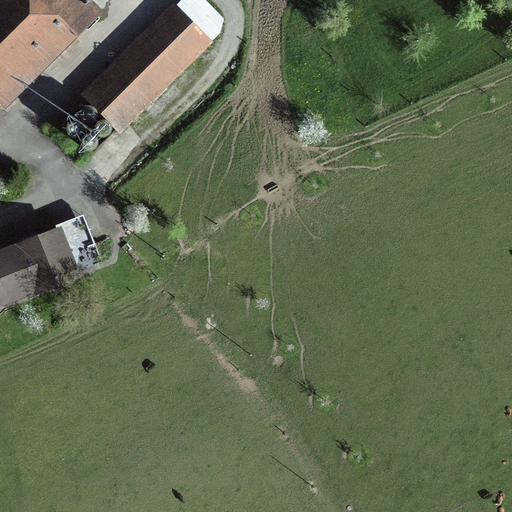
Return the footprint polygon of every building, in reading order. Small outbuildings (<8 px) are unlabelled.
[(77,41),(105,12),(92,0),(0,0),(0,109),(1,108),(6,112),(76,40),(77,41)] [(213,43),(174,4),(80,97),(120,136),(213,43)] [(82,124),(87,127),(93,125),(96,120),(94,114),(89,111),(83,113),(80,118),(82,124)] [(68,140),(74,143),(80,142),(83,136),(81,130),(76,127),(70,129),(67,134),(68,140)] [(99,141),(104,143),(110,141),(112,135),(110,129),(104,127),(98,130),(96,135),(99,141)] [(84,155),(90,157),(95,155),(97,149),(95,144),(89,142),(84,144),(82,150),(84,155)] [(79,272),(102,263),(84,216),(55,227),(57,231),(15,246),(35,297),(82,279),(79,272)] [(0,310),(35,297),(15,246),(0,252),(0,310)]
